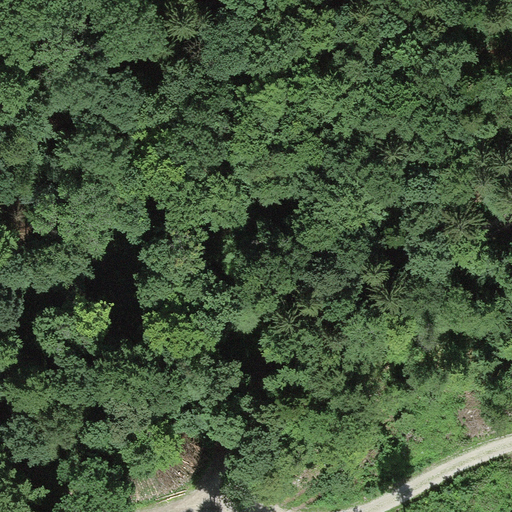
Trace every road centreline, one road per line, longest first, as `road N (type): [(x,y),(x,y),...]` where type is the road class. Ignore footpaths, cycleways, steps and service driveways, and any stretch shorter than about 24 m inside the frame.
road 1 (track): [(511,214),(351,299),(289,341),(247,386),(222,470),(224,496),(270,511)]
road 2 (track): [(283,0),(194,102),(147,126),(112,130),(63,113),(0,50)]
road 3 (track): [(364,511),(511,438)]
road 4 (track): [(0,446),(67,499),(112,511)]
